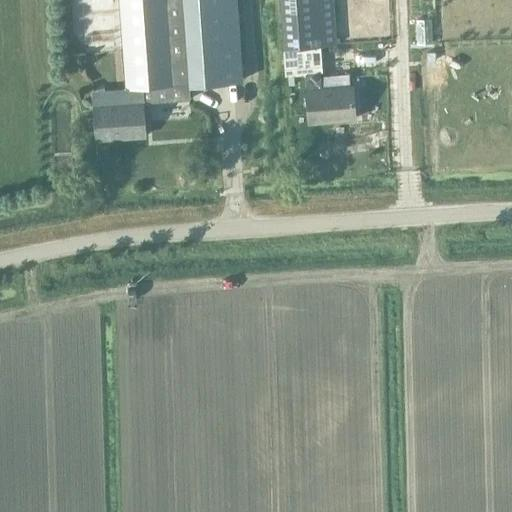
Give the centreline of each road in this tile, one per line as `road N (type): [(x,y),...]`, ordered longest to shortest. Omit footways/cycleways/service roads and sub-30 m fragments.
road 1 (unclassified): [(0,256),(58,244),(511,209)]
road 2 (track): [(399,69),(415,215)]
